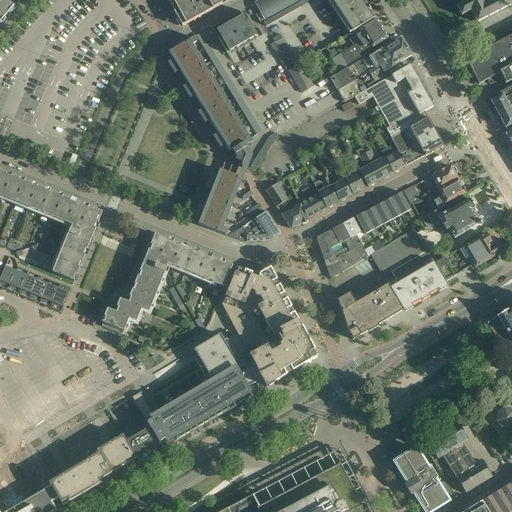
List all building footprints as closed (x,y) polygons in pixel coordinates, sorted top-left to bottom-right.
[(0,0),(0,21),(5,15),(6,16),(14,6),(6,0),(0,0)] [(167,0),(177,16),(176,17),(182,27),(230,0),(167,0)] [(280,0),(261,0),(255,4),(260,13),(255,15),(259,23),(264,20),(298,2),(298,1),(297,0),(289,0),(282,4),(280,0)] [(343,0),(334,6),(343,19),(366,4),(362,0),(343,0)] [(511,0),(459,0),(461,4),(456,6),(461,16),(470,11),(476,23),(511,4),(511,0)] [(375,19),(366,4),(343,19),(352,33),(355,31),(375,19)] [(243,12),(237,16),(213,30),(227,54),(250,41),(257,36),(243,12)] [(354,46),(381,29),(375,19),(355,31),(357,36),(350,40),(354,46)] [(388,39),(381,29),(354,46),(347,50),(340,55),(347,67),(364,56),(366,52),(388,39)] [(505,84),(511,80),(511,35),(479,53),(473,56),(464,60),(477,86),(486,81),(490,78),(492,78),(499,74),(505,84)] [(196,43),(193,38),(168,53),(232,158),(230,163),(241,167),(246,169),(251,156),(243,144),(247,142),(189,48),(196,43)] [(367,56),(329,79),(337,91),(369,74),(380,67),(380,66),(386,62),(386,60),(407,48),(401,38),(392,43),(371,56),(370,54),(367,56)] [(337,91),(344,104),(354,98),(370,90),(381,83),(388,79),(401,71),(409,66),(405,60),(411,56),(407,48),(386,60),(386,62),(380,66),(380,67),(369,74),(337,91)] [(288,71),(293,78),(304,71),(300,64),(288,71)] [(370,90),(354,98),(358,105),(373,97),(390,128),(386,130),(391,139),(413,127),(428,119),(424,112),(433,108),(433,107),(432,107),(409,67),(410,67),(409,66),(388,79),(381,83),(370,90)] [(304,71),(293,78),(302,94),(314,87),(307,76),(312,72),(306,75),(304,71)] [(511,86),(489,98),(497,114),(511,106),(511,86)] [(353,108),(349,102),(341,107),(344,113),(353,108)] [(511,111),(511,113),(508,108),(497,114),(502,124),(501,125),(503,129),(505,129),(506,131),(511,127),(511,111)] [(413,127),(391,139),(400,155),(406,167),(425,156),(425,157),(443,147),(428,119),(413,127)] [(403,165),(399,159),(397,153),(394,155),(389,147),(381,152),(385,160),(388,165),(393,174),(394,173),(396,174),(398,172),(399,170),(404,167),(403,165)] [(384,178),(386,179),(389,177),(389,176),(391,174),(386,166),(383,160),(375,164),(373,160),(376,158),(371,150),(365,154),(371,165),(379,181),(384,178)] [(305,154),(299,157),(302,162),(308,159),(305,154)] [(370,186),(371,187),(374,185),(374,183),(379,181),(371,165),(365,154),(359,157),(363,164),(365,163),(368,168),(360,172),(363,178),(368,187),(370,186)] [(68,165),(72,167),(77,157),(73,155),(68,165)] [(358,172),(351,160),(346,163),(353,175),(351,176),(348,173),(345,175),(346,179),(345,179),(348,186),(353,195),(364,189),(356,173),(358,172)] [(429,195),(429,196),(438,191),(439,190),(451,184),(458,180),(455,175),(456,174),(457,172),(455,168),(452,167),(451,168),(451,166),(432,176),(435,183),(437,186),(429,190),(431,194),(429,195)] [(341,201),(343,202),(345,201),(346,199),(351,196),(347,187),(343,181),(344,180),(338,169),(334,171),(340,183),(332,187),(340,202),(341,201)] [(238,178),(219,170),(198,225),(225,236),(227,230),(219,227),(238,178)] [(7,174),(0,171),(0,196),(72,226),(69,234),(52,272),(74,282),(74,281),(73,280),(75,275),(76,276),(79,268),(78,267),(80,263),(81,263),(85,255),(83,255),(85,250),(87,250),(95,229),(94,228),(96,223),(97,224),(102,213),(88,207),(88,209),(83,207),(83,205),(75,202),(75,204),(70,202),(71,200),(63,197),(62,198),(57,196),(58,195),(50,192),(49,193),(44,191),(45,190),(37,186),(36,188),(32,186),(32,184),(24,181),(23,183),(19,181),(19,179),(11,176),(11,177),(6,176),(7,174)] [(328,208),(330,209),(332,207),(332,206),(338,203),(329,185),(330,184),(327,178),(322,180),(326,187),(324,188),(321,183),(318,182),(313,184),(317,191),(318,193),(319,194),(318,194),(327,209),(328,208)] [(433,213),(446,205),(446,204),(465,193),(462,188),(464,185),(462,182),(459,182),(458,180),(451,184),(439,190),(438,191),(429,196),(433,203),(428,205),(433,213)] [(288,200),(278,184),(266,191),(276,207),(288,200)] [(420,200),(413,187),(404,192),(411,205),(420,200)] [(392,198),(402,216),(407,213),(410,218),(414,216),(401,193),(392,198)] [(300,205),(308,220),(327,210),(327,209),(318,194),(298,204),(299,205),(300,205)] [(402,216),(392,198),(383,203),(392,221),(398,218),(401,223),(405,221),(402,216)] [(421,220),(424,223),(427,230),(440,222),(446,231),(449,229),(454,239),(471,229),(479,224),(471,211),(475,209),(469,200),(449,212),(446,205),(421,220)] [(383,203),(373,208),(383,226),(389,223),(392,228),(395,226),(392,221),(383,203)] [(307,221),(309,220),(308,220),(300,205),(299,205),(298,204),(291,207),(280,214),(281,214),(291,230),(302,224),(303,224),(304,224),(306,223),(307,222),(307,221)] [(373,208),(364,213),(374,231),(380,228),(383,233),(386,231),(383,226),(373,208)] [(252,234),(246,234),(247,242),(268,241),(279,235),(280,232),(266,212),(252,221),(255,227),(252,230),(252,234)] [(235,216),(228,213),(226,219),(233,222),(235,216)] [(377,236),(374,231),(364,213),(355,218),(365,236),(371,232),(374,238),(377,236)] [(354,249),(361,261),(367,257),(364,251),(356,236),(361,233),(353,219),(342,225),(355,249),(354,249)] [(424,223),(421,220),(419,221),(412,225),(415,229),(424,223)] [(350,252),(354,249),(355,249),(344,230),(342,225),(331,230),(339,244),(344,241),(350,252)] [(244,242),(241,229),(229,236),(229,237),(244,242)] [(370,255),(380,272),(391,272),(395,280),(387,284),(403,311),(429,296),(446,285),(445,282),(455,276),(444,258),(443,258),(434,264),(426,251),(413,229),(370,255)] [(339,244),(331,230),(320,236),(328,251),(331,250),(339,245),(339,244)] [(168,240),(155,234),(150,245),(152,246),(150,251),(148,250),(139,272),(141,273),(139,277),(137,277),(134,285),(136,285),(134,290),(132,290),(129,298),(131,298),(129,303),(120,299),(116,307),(117,310),(115,315),(107,311),(103,319),(105,320),(103,323),(102,322),(102,323),(104,324),(103,326),(102,326),(102,327),(122,335),(127,323),(134,326),(140,313),(147,316),(157,291),(167,265),(214,284),(223,288),(232,266),(224,263),(224,264),(219,262),(220,261),(211,257),(211,259),(206,257),(207,255),(199,252),(198,254),(193,252),(194,250),(186,247),(185,249),(181,247),(181,245),(173,242),(173,243),(168,241),(168,240)] [(463,247),(444,258),(455,276),(470,267),(471,270),(497,255),(493,247),(491,248),(488,244),(490,242),(485,234),(463,248),(463,247)] [(342,272),(361,261),(354,249),(350,252),(345,254),(344,254),(335,259),(331,250),(328,251),(320,236),(317,238),(316,240),(327,269),(331,279),(342,272)] [(375,244),(379,250),(384,247),(380,241),(375,244)] [(371,247),(364,251),(367,257),(374,253),(371,247)] [(237,268),(222,305),(233,327),(237,334),(246,351),(262,380),(265,387),(267,386),(270,384),(272,383),(274,382),(273,382),(276,380),(278,379),(278,380),(279,379),(279,380),(287,375),(286,375),(287,375),(287,374),(289,372),(291,371),(291,372),(292,372),(311,361),(311,360),(317,357),(314,352),(314,351),(309,341),(308,341),(307,338),(306,337),(307,337),(302,327),(300,328),(299,327),(301,326),(299,322),(297,323),(296,322),(298,321),(294,313),(293,312),(290,308),(291,308),(291,307),(287,299),(286,299),(286,298),(285,299),(283,295),(284,294),(283,294),(284,293),(280,285),(279,286),(279,285),(278,285),(276,281),(276,280),(277,280),(270,268),(260,274),(258,279),(257,278),(259,273),(254,271),(252,277),(251,276),(252,273),(245,270),(245,271),(237,268)] [(4,269),(3,272),(0,278),(0,287),(8,291),(14,276),(10,275),(11,271),(4,269)] [(15,273),(14,276),(8,291),(18,295),(24,280),(20,279),(22,276),(15,273)] [(25,277),(24,280),(18,295),(29,299),(35,285),(31,283),(32,280),(25,277)] [(36,282),(35,285),(29,299),(39,304),(45,289),(41,287),(43,284),(36,282)] [(182,297),(185,295),(179,284),(176,287),(182,297)] [(350,293),(338,300),(341,309),(342,311),(342,312),(344,317),(348,330),(349,332),(348,333),(349,334),(352,339),(353,340),(355,339),(359,337),(367,332),(378,326),(403,311),(387,284),(362,300),(360,297),(360,296),(353,300),(350,293)] [(46,286),(45,289),(39,304),(50,308),(56,293),(52,292),(53,289),(46,286)] [(178,307),(182,305),(173,288),(169,290),(178,307)] [(61,313),(67,298),(62,296),(64,293),(57,290),(56,293),(50,308),(61,313)] [(511,309),(507,312),(506,310),(496,317),(497,318),(490,322),(510,354),(511,352),(511,309)] [(205,330),(199,319),(195,321),(201,332),(205,330)] [(198,333),(192,322),(188,325),(194,336),(198,333)] [(140,393),(132,398),(146,420),(150,428),(151,430),(150,431),(151,431),(154,436),(158,442),(157,442),(158,443),(159,442),(160,445),(163,449),(164,448),(176,441),(177,441),(243,401),(244,401),(244,400),(245,399),(260,390),(264,387),(265,388),(265,387),(262,380),(246,351),(237,334),(225,341),(221,335),(220,334),(194,350),(194,351),(194,352),(199,360),(200,360),(211,380),(153,415),(140,394),(140,393)] [(53,393),(14,416),(31,444),(106,399),(90,371),(60,388),(61,390),(54,394),(53,393)] [(0,404),(10,398),(0,380),(0,404)] [(511,409),(504,408),(497,412),(496,421),(500,428),(509,429),(511,427),(511,409)] [(468,440),(456,421),(419,444),(426,455),(428,454),(440,474),(449,468),(465,494),(492,477),(482,461),(475,465),(462,444),(468,440)] [(145,431),(126,442),(136,458),(139,463),(157,452),(157,451),(155,448),(157,446),(160,445),(159,442),(158,443),(157,442),(158,442),(154,436),(151,431),(150,431),(151,430),(150,428),(147,429),(145,431)] [(86,460),(48,483),(63,506),(70,502),(70,503),(101,485),(100,484),(101,483),(101,482),(111,476),(110,474),(112,474),(136,460),(135,459),(136,458),(126,442),(123,435),(96,451),(98,454),(95,456),(95,455),(86,460)] [(397,449),(394,441),(387,443),(389,452),(397,449)] [(429,470),(416,448),(393,462),(407,484),(404,486),(410,495),(413,494),(424,511),(431,511),(449,501),(435,480),(437,478),(431,469),(429,470)] [(0,511),(51,511),(49,509),(50,509),(49,508),(44,500),(44,499),(43,499),(39,491),(38,490),(33,482),(33,481),(31,478),(31,477),(30,476),(29,477),(20,462),(0,473),(0,511)] [(363,511),(361,507),(362,506),(340,465),(276,499),(260,508),(253,496),(252,496),(221,511),(363,511)] [(511,482),(500,490),(511,509),(511,482)] [(510,511),(511,511),(511,509),(500,490),(481,502),(487,511),(510,511)] [(487,511),(481,502),(464,511),(487,511)]
